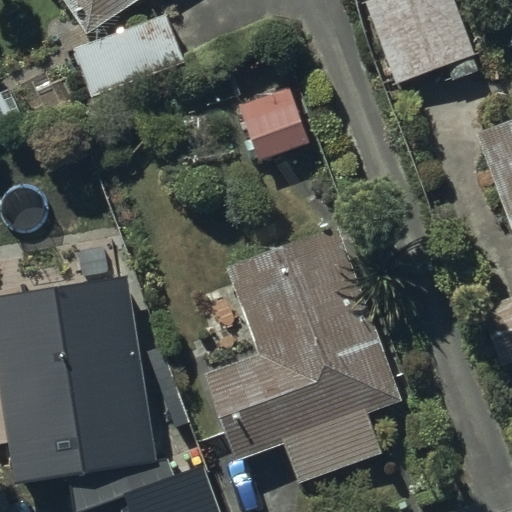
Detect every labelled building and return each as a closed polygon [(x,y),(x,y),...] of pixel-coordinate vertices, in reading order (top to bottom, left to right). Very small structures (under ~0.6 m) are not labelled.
[(79,0),(88,13),(108,0),(79,0)] [(471,46),(452,0),(367,0),(398,76),(471,46)] [(183,53),(165,6),(74,40),(91,87),(183,53)] [(308,134),(289,84),(242,101),(261,151),(308,134)] [(511,200),(511,117),(485,127),(511,200)] [(394,390),(332,226),(232,263),(265,351),(208,372),(238,449),(283,431),(300,475),(376,446),(360,402),(394,390)] [(126,276),(0,293),(0,356),(10,431),(16,472),(151,453),(126,276)]
